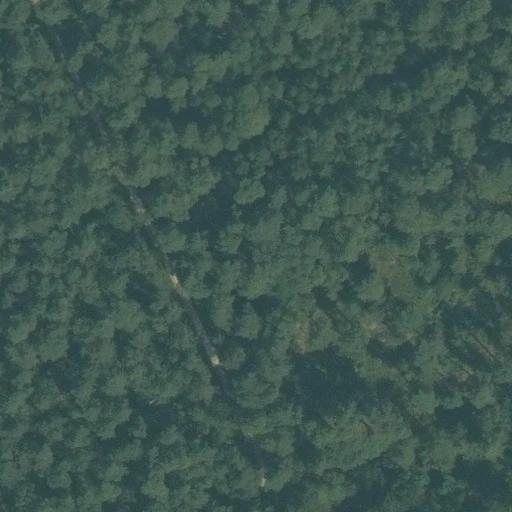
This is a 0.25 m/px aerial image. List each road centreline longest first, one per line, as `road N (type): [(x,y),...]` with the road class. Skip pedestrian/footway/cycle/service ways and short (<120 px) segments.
road 1 (track): [(243,474),(103,181)]
road 2 (track): [(103,181),(19,0)]
